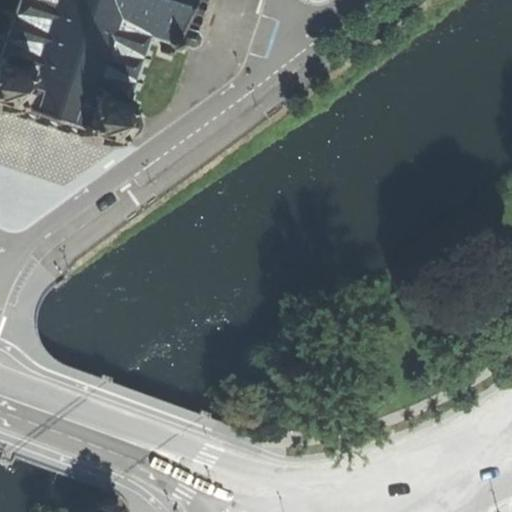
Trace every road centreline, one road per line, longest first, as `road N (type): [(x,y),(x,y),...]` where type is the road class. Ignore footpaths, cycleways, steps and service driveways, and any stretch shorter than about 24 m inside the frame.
road 1 (residential): [(0,258),(298,41)]
road 2 (tertiary): [(417,500),(256,491),(191,468)]
road 3 (tertiary): [(191,468),(0,396)]
road 4 (residential): [(417,500),(511,413)]
